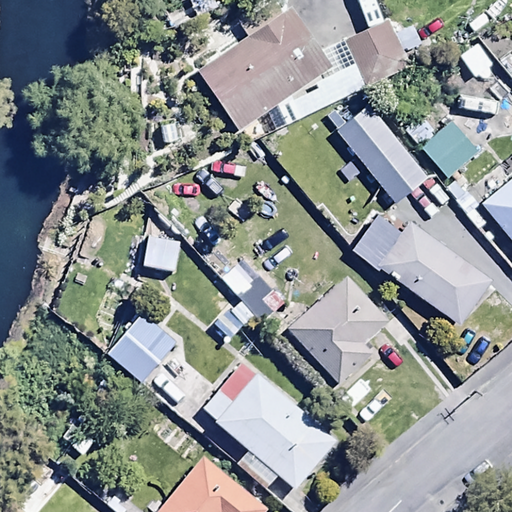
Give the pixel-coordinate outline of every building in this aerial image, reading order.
[(156,23),(161,32),(221,5),(218,0),(184,0),(188,9),(156,23)] [(265,0),(234,21),(243,34),(192,73),(236,131),(263,111),(269,129),(300,118),(304,130),(319,124),(313,109),(404,69),(382,18),(313,48),(287,8),(279,13),(270,0),(265,0)] [(511,60),(506,53),(495,62),(511,82),(511,60)] [(355,158),(349,163),(386,205),(396,196),(402,202),(429,179),(375,117),(343,145),(355,158)] [(474,153),(445,120),(417,145),(445,178),(474,153)] [(511,175),(478,202),(511,244),(511,175)] [(455,324),(488,276),(404,219),(371,267),(455,324)] [(176,238),(143,233),(138,268),(170,273),(176,238)] [(386,318),(342,271),(281,328),(333,384),(365,354),(357,345),(386,318)] [(256,272),(232,289),(258,324),(281,307),(256,272)] [(224,306),(208,323),(226,340),(242,322),(224,306)] [(138,313),(102,354),(138,385),(173,343),(138,313)] [(332,439),(236,358),(194,408),(244,450),(236,460),(264,484),(273,474),(290,488),(332,439)] [(260,511),(265,507),(200,455),(153,511),(260,511)]
